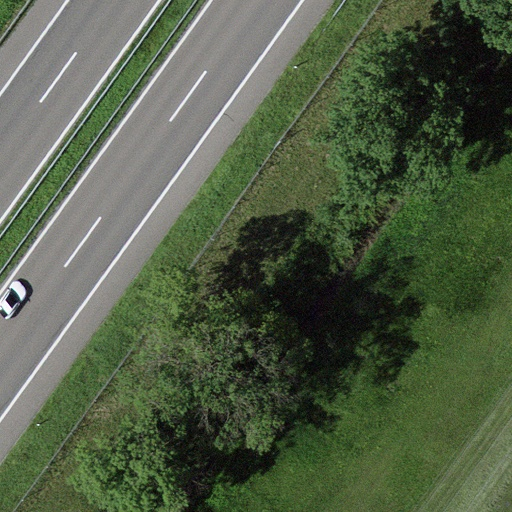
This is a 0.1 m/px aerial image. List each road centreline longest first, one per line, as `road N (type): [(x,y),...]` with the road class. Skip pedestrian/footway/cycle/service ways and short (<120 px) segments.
road 1 (motorway): [(0,355),(254,0)]
road 2 (motorway): [(113,0),(0,158)]
